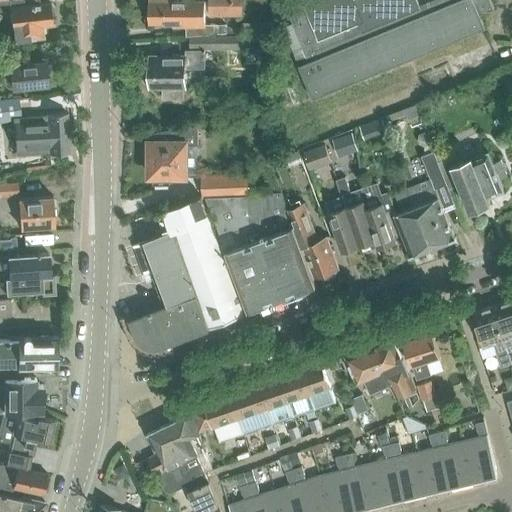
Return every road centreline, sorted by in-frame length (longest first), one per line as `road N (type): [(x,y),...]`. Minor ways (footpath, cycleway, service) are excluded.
road 1 (residential): [(94,407),(511,263)]
road 2 (secondary): [(94,407),(104,243),(96,0)]
